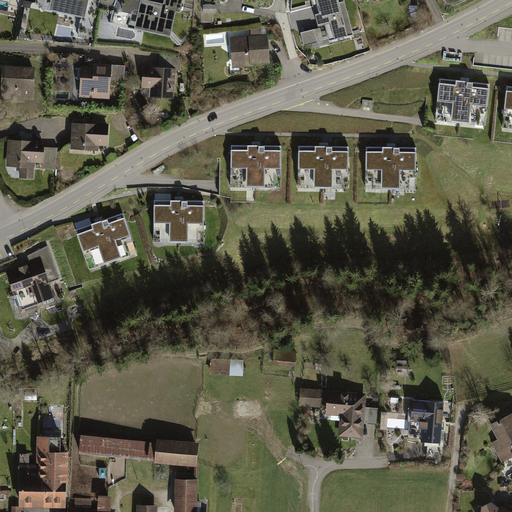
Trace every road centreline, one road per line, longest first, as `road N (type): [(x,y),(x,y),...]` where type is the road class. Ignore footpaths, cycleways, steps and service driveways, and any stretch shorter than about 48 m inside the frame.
road 1 (tertiary): [(506,0),(381,59),(200,125),(9,232)]
road 2 (residential): [(449,511),(463,410),(511,393)]
